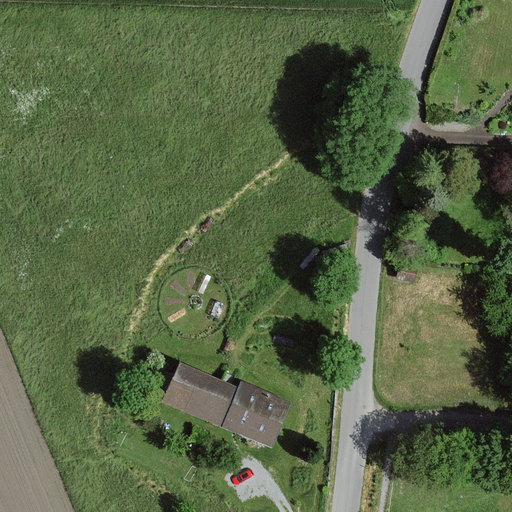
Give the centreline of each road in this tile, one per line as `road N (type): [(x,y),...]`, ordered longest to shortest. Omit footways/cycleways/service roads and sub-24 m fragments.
road 1 (tertiary): [(344,511),(362,281),(383,158),(435,0)]
road 2 (track): [(511,425),(354,423)]
road 3 (track): [(511,158),(387,147)]
road 4 (track): [(393,128),(511,140)]
